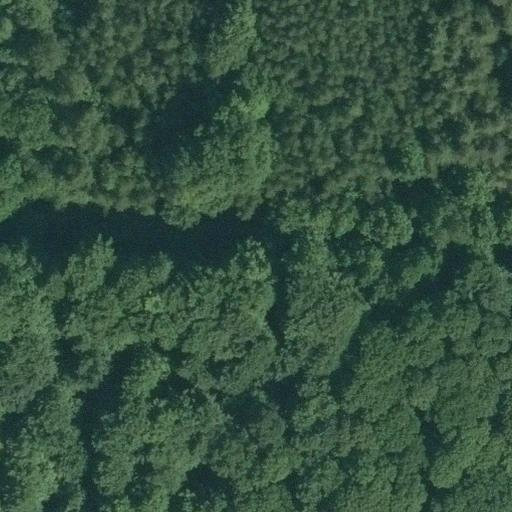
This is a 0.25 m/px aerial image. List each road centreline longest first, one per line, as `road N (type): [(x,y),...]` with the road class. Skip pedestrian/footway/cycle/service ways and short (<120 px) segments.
road 1 (track): [(0,209),(511,243)]
road 2 (track): [(310,231),(313,511)]
